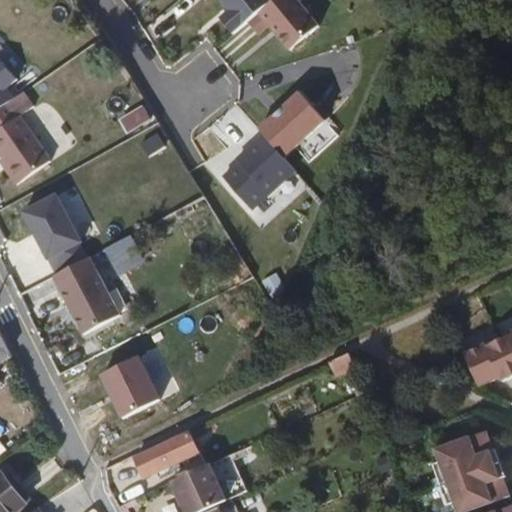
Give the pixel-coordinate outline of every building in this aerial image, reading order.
[(226,0),(230,5),(221,12),(236,30),(248,19),(261,36),(273,26),(292,48),(324,21),(306,0),(226,0)] [(8,117),(20,108),(4,86),(0,88),(0,138),(12,130),(15,128),(8,117)] [(256,208),(304,163),(307,166),(344,131),(301,86),(260,125),(266,130),(222,172),(256,208)] [(145,103),(121,117),(130,133),(154,119),(145,103)] [(0,177),(23,212),(53,190),(12,130),(0,138),(0,177)] [(89,362),(125,344),(101,296),(64,315),(89,362)] [(0,327),(0,370),(18,351),(5,323),(0,327)] [(507,378),(511,376),(511,352),(505,337),(492,343),(491,340),(469,350),(484,383),(504,373),(507,378)] [(341,369),(360,360),(355,346),(335,356),(341,369)] [(359,388),(362,395),(371,391),(369,384),(359,388)] [(508,476),(511,475),(502,448),(499,448),(496,450),(493,444),(497,443),(492,430),(439,446),(443,458),(436,461),(451,502),(458,500),(462,511),(511,496),(511,485),(511,483),(507,484),(505,477),(508,476)] [(146,476),(198,453),(197,450),(194,444),(189,433),(136,457),(142,469),(145,475),(146,476)] [(388,459),(396,458),(390,443),(378,446),(381,454),(385,453),(388,459)] [(194,511),(195,511),(232,496),(216,459),(179,475),(194,511)] [(364,470),(367,476),(374,473),(371,467),(364,470)] [(0,511),(12,511),(30,497),(6,468),(0,472),(0,511)]
